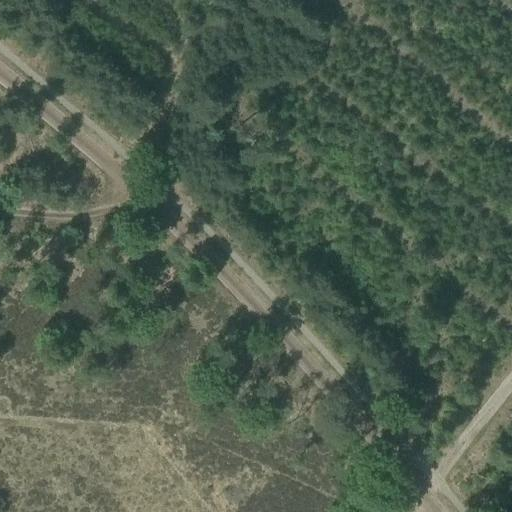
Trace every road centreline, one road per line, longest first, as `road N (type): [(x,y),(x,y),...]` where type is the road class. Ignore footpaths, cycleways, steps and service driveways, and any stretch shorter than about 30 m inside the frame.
road 1 (track): [(0,74),(147,200),(365,419),(440,511)]
road 2 (track): [(186,215),(0,204)]
road 3 (track): [(511,380),(435,481)]
